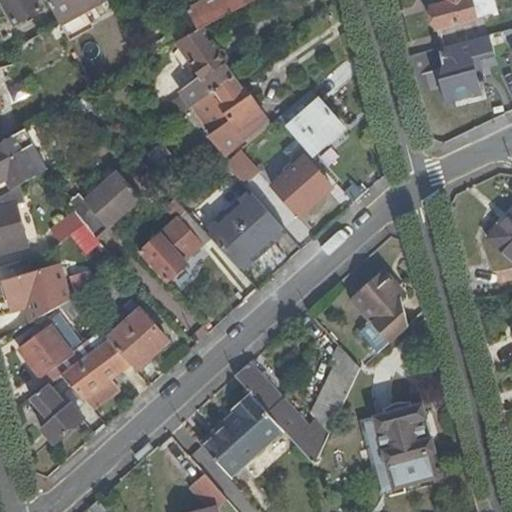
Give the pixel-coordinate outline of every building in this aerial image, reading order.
[(42,11),(35,0),(1,0),(16,25),(42,11)] [(46,0),(61,25),(105,0),(46,0)] [(198,31),(255,0),(208,0),(187,12),(193,22),(198,31)] [(444,48),(480,39),(474,20),(477,20),(471,0),(442,0),(444,6),(432,10),(438,31),(440,30),(444,48)] [(138,53),(142,62),(198,31),(193,22),(138,53)] [(19,34),(26,45),(43,35),(37,24),(19,34)] [(511,95),(511,49),(504,32),(480,39),(499,79),(490,83),(498,102),(511,95)] [(217,91),(235,79),(226,66),(228,64),(218,49),(194,66),(208,86),(212,84),(217,91)] [(244,92),(235,79),(217,91),(213,94),(205,99),(222,125),(209,136),(227,157),(267,122),(246,90),(244,92)] [(208,86),(213,94),(217,91),(212,84),(208,86)] [(321,102),(288,129),(312,156),(344,129),(321,102)] [(26,126),(0,140),(0,183),(11,177),(17,188),(44,173),(49,170),(26,126)] [(254,169),(239,152),(225,163),(241,181),(254,169)] [(334,188),(306,157),(273,186),(301,218),(334,188)] [(141,179),(151,170),(141,159),(131,168),(141,179)] [(77,195),(68,203),(86,225),(97,239),(114,223),(142,196),(120,171),(84,203),(77,195)] [(211,237),(243,273),(277,243),(265,230),(276,220),(250,191),(205,231),(211,237)] [(0,248),(7,247),(26,241),(12,193),(0,199),(0,248)] [(142,196),(114,223),(118,227),(147,201),(142,196)] [(205,231),(174,196),(165,205),(179,220),(159,238),(150,246),(141,253),(168,284),(189,265),(185,262),(203,246),(202,245),(211,237),(205,231)] [(52,231),(63,244),(84,227),(73,213),(52,231)] [(511,214),(490,238),(511,258),(511,214)] [(276,220),(265,230),(277,243),(288,233),(276,220)] [(84,227),(63,244),(72,256),(93,239),(84,227)] [(150,246),(159,238),(156,235),(147,242),(150,246)] [(25,308),(30,325),(71,301),(61,264),(2,280),(11,313),(25,308)] [(348,300),(388,343),(408,325),(397,284),(383,269),(348,300)] [(132,366),(137,372),(169,342),(140,310),(108,339),(110,341),(132,366)] [(62,376),(78,364),(72,355),(54,328),(33,344),(31,341),(21,348),(42,377),(43,377),(49,386),(62,376)] [(132,366),(110,341),(78,364),(62,376),(84,400),(113,379),(132,366)] [(315,465),(359,368),(339,345),(331,363),(335,365),(340,368),(316,419),(320,423),(311,431),(250,362),(235,376),(251,394),(283,429),(315,465)] [(340,368),(335,365),(312,415),(316,419),(340,368)] [(87,403),(94,411),(122,391),(113,379),(84,400),(87,403)] [(68,408),(49,386),(32,400),(52,422),(42,431),(56,446),(83,422),(85,420),(78,411),(71,404),(68,408)] [(230,477),(283,429),(251,394),(231,411),(235,416),(215,432),(201,444),(230,477)] [(95,436),(107,425),(94,411),(87,403),(78,411),(85,420),(83,422),(95,436)] [(364,419),(373,453),(419,441),(427,439),(422,420),(426,419),(422,404),(364,419)] [(235,416),(231,411),(211,428),(215,432),(235,416)] [(349,423),(358,457),(373,453),(364,419),(349,423)] [(435,451),(431,438),(427,439),(419,441),(373,453),(384,492),(437,478),(431,453),(435,451)] [(373,453),(358,457),(369,496),(384,492),(373,453)] [(343,461),(313,469),(301,495),(349,484),(347,477),(343,461)] [(202,511),(196,511),(215,511),(214,507),(225,504),(235,500),(240,507),(246,503),(242,498),(246,497),(222,470),(193,479),(202,511)]
